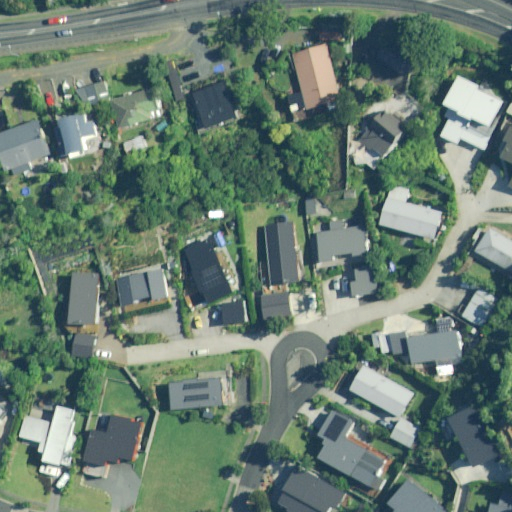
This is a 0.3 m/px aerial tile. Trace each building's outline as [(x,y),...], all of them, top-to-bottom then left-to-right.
[(348,29),(322,28),(322,40),(347,41),(348,29)] [(393,36),(379,55),(408,77),(422,58),(393,36)] [(292,94),(297,113),(343,100),(327,44),(294,53),(304,91),(292,94)] [(207,71),(205,62),(185,67),(187,75),(207,71)] [(296,74),(286,65),(274,78),(284,87),(296,74)] [(82,87),(87,108),(114,101),(109,80),(82,87)] [(165,116),(157,88),(115,100),(123,128),(165,116)] [(409,129),(386,110),(363,138),(386,157),(409,129)] [(104,134),(99,111),(67,118),(69,127),(60,129),(66,160),(92,154),(89,137),(104,134)] [(55,155),(43,120),(0,134),(0,142),(9,170),(16,168),(19,175),(35,169),(33,162),(55,155)] [(511,177),(509,184),(511,185),(511,125),(510,125),(503,138),(511,143),(511,144),(505,158),(511,161),(511,177)] [(150,147),(145,135),(127,142),(132,154),(150,147)] [(384,159),(375,151),(367,162),(377,169),(384,159)] [(442,212),(388,198),(381,224),(436,238),(442,212)] [(316,212),(313,199),(303,201),(306,214),(316,212)] [(327,223),(328,229),(317,231),(321,262),(335,260),(335,255),(354,253),(354,255),(368,253),(364,225),(358,226),(357,219),(327,223)] [(300,281),(290,221),(264,226),(274,285),(300,281)] [(511,240),(489,227),(476,250),(511,270),(511,240)] [(416,239),(400,236),(398,244),(414,248),(416,239)] [(217,300),(234,293),(210,238),(186,249),(210,303),(217,300)] [(358,280),(351,281),(353,295),(380,291),(377,264),(357,267),(358,280)] [(170,302),(163,268),(117,278),(123,306),(136,303),(138,309),(157,305),(170,302)] [(69,273),(69,325),(96,325),(96,273),(69,273)] [(502,300),(479,287),(463,316),(483,327),(493,309),(496,311),(502,300)] [(292,315),(289,293),(262,297),(264,319),(292,315)] [(247,322),(246,300),(223,301),(223,323),(247,322)] [(400,359),(411,358),(412,363),(460,357),(458,343),(456,331),(397,339),(400,359)] [(387,335),(378,334),(376,348),(385,349),(387,335)] [(415,393),(366,365),(352,389),(401,417),(415,393)] [(234,404),(231,369),(198,372),(198,379),(170,381),(172,409),(234,404)] [(355,422),(323,404),(312,425),(323,430),(319,437),(329,442),(321,458),(381,490),(387,479),(380,475),(388,458),(347,437),(355,422)] [(77,410),(60,406),(55,423),(26,415),(21,436),(44,442),(42,450),(48,452),(46,460),(69,466),(77,436),(71,434),(77,410)] [(501,454),(476,406),(451,418),(476,467),(501,454)] [(422,428),(402,418),(392,436),(412,447),(422,428)] [(347,493),(301,468),(280,504),(293,511),(331,511),(334,507),(338,509),(347,493)] [(410,480),(390,505),(384,511),(449,511),(450,511),(410,480)] [(511,511),(511,493),(502,491),(499,504),(493,503),(491,511),(511,511)]
